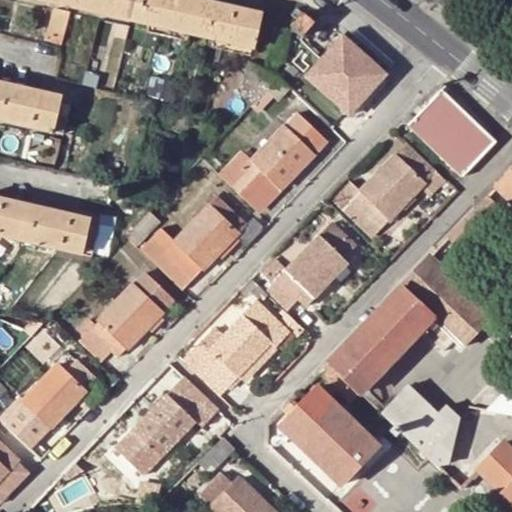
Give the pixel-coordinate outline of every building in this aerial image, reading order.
[(39,0),(125,20),(130,0),(39,0)] [(130,0),(125,20),(250,49),(259,13),(223,5),(203,0),(130,0)] [(311,23),(301,14),(290,27),(300,36),(311,23)] [(345,29),(339,36),(383,74),(389,68),(345,29)] [(59,43),(61,33),(46,30),(44,40),(59,43)] [(347,113),(383,74),(339,36),(303,76),(347,113)] [(0,118),(60,133),(69,92),(59,90),(57,95),(48,93),(20,88),(0,82),(0,118)] [(495,142),(440,88),(405,123),(461,176),(495,142)] [(326,138),(298,111),(251,157),(242,149),(220,171),(258,207),(326,138)] [(421,187),(430,196),(445,180),(406,143),(359,193),(348,182),(331,200),(371,238),(421,187)] [(511,169),(495,188),(511,204),(511,169)] [(171,240),(158,228),(151,235),(138,248),(180,288),(244,224),(213,194),(206,202),(208,204),(171,240)] [(486,196),(459,224),(469,233),(496,205),(486,196)] [(99,215),(89,213),(88,218),(80,216),(0,197),(0,234),(89,256),(99,215)] [(348,263),(343,258),(352,249),(341,240),(346,236),(332,222),(285,271),(271,259),(257,272),(271,285),(264,292),(285,312),(296,301),(305,308),(348,263)] [(447,237),(456,246),(469,233),(459,224),(447,237)] [(133,243),(138,248),(151,235),(147,230),(133,243)] [(346,236),(341,240),(352,249),(355,245),(346,236)] [(430,255),(326,361),(359,394),(431,320),(459,347),(491,314),(430,255)] [(114,355),(171,298),(143,271),(78,340),(98,360),(109,350),(114,355)] [(269,343),(273,347),(288,331),(256,301),(215,343),(205,335),(182,359),(220,395),(237,377),(269,343)] [(276,350),(273,347),(269,343),(237,377),(243,383),(276,350)] [(379,413),(359,394),(326,361),(317,370),(350,403),(355,399),(367,410),(364,413),(372,421),(379,413)] [(29,445),(88,385),(81,378),(84,375),(70,362),(63,371),(56,365),(12,409),(19,417),(10,427),(29,445)] [(217,411),(182,377),(114,448),(142,475),(195,422),(201,428),(217,411)] [(511,416),(511,415),(511,392),(495,377),(467,406),(511,416)] [(377,446),(316,386),(277,425),(340,485),(377,446)] [(399,430),(434,463),(446,463),(457,417),(444,405),(435,413),(407,386),(381,412),(394,425),(399,430)] [(399,430),(394,425),(388,432),(393,436),(399,430)] [(231,448),(221,438),(196,463),(208,473),(231,448)] [(500,491),(497,495),(511,509),(511,450),(501,440),(475,467),(500,491)] [(0,478),(16,461),(0,446),(0,478)] [(432,511),(456,511),(475,494),(494,511),(511,511),(511,509),(497,495),(500,491),(475,467),(459,484),(432,511)] [(405,511),(432,511),(459,484),(451,477),(442,468),(441,470),(403,509),(405,511)] [(215,511),(271,511),(236,477),(229,484),(216,472),(194,495),(206,507),(208,505),(215,511)]
